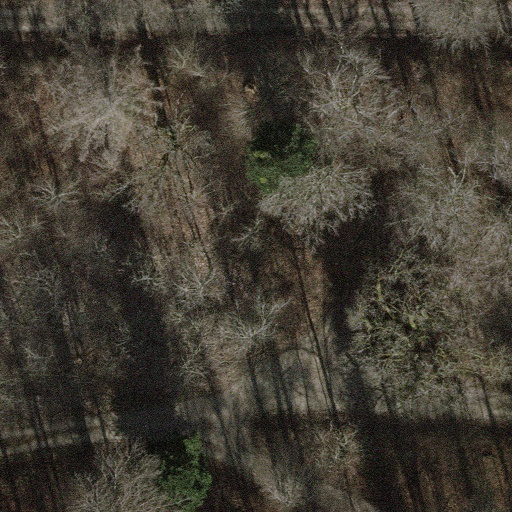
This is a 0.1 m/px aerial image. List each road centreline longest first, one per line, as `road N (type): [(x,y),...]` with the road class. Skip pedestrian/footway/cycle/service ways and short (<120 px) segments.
road 1 (track): [(511,18),(0,21)]
road 2 (track): [(6,451),(313,397),(511,403)]
road 3 (track): [(376,511),(295,472),(213,409)]
